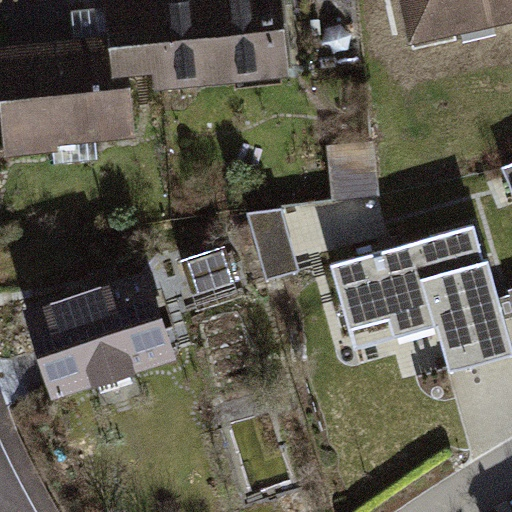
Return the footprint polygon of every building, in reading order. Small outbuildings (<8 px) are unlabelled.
[(0,0),(0,155),(135,147),(131,94),(292,83),(286,0),(0,0)] [(511,0),(406,0),(414,33),(511,10),(511,0)] [(255,216),(269,274),(299,266),(285,209),(255,216)] [(480,217),(337,258),(360,345),(440,325),(451,367),(511,350),(511,287),(503,290),(480,217)] [(229,247),(186,260),(196,290),(238,276),(229,247)] [(24,302),(52,388),(176,352),(148,261),(24,302)]
